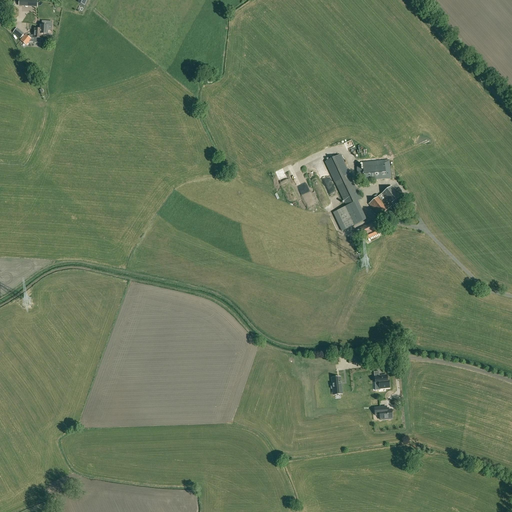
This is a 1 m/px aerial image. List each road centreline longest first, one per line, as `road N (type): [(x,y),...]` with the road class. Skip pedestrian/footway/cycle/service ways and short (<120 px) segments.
road 1 (unclassified): [(511,113),(409,0)]
road 2 (unknown): [(424,228),(365,213),(363,196),(373,183),(390,178),(403,191)]
